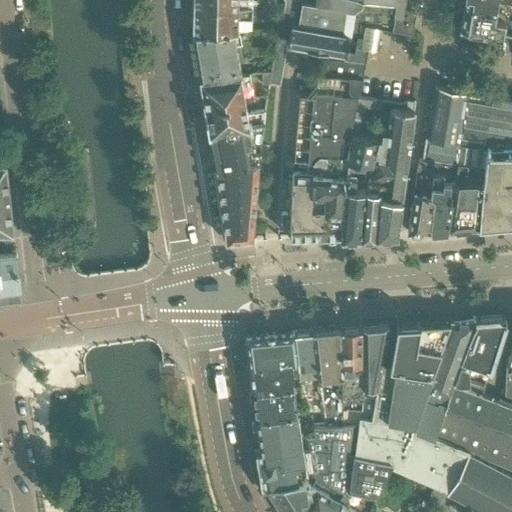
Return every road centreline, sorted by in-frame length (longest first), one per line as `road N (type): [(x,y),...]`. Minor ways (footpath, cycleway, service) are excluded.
road 1 (residential): [(5,0),(42,320)]
road 2 (tertiary): [(511,266),(201,296)]
road 3 (tertiary): [(201,296),(157,0)]
road 4 (tertiary): [(250,511),(237,492),(201,296)]
road 5 (residential): [(201,296),(42,320)]
road 6 (residential): [(20,473),(0,345)]
